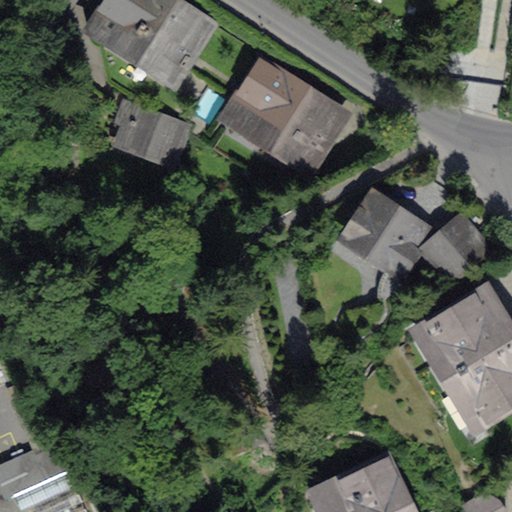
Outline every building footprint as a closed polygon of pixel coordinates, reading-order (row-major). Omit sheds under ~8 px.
[(182,6),(172,0),(163,0),(163,1),(160,0),(114,0),(96,29),(173,78),(181,66),(184,68),(189,59),(186,57),(205,28),(179,12),(182,6)] [(293,88),(262,68),(230,118),(307,167),(339,117),(311,99),(315,93),(297,81),(293,88)] [(182,130),(126,108),(121,121),(129,125),(123,141),(171,160),(182,130)] [(438,241),(371,198),(348,233),(405,270),(418,251),(425,255),(427,252),(449,278),(485,248),(461,220),(438,241)] [(511,342),(485,297),(424,333),(478,421),(511,400),(511,342)] [(54,441),(26,381),(10,388),(37,449),(54,441)] [(45,511),(87,511),(55,442),(0,467),(0,471),(12,497),(14,496),(21,511),(41,503),(45,511)] [(500,511),(496,505),(485,499),(470,507),(472,511),(406,511),(385,466),(328,493),(337,511),(500,511)]
